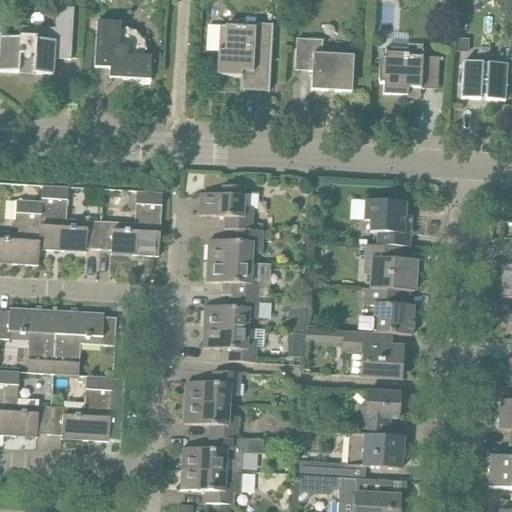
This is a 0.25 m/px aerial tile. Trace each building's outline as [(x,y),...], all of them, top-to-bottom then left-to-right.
[(445,13),(454,13),(454,1),(446,0),(445,13)] [(18,29),(17,41),(0,39),(0,73),(53,77),(54,61),(70,62),(73,10),(56,9),(55,31),(18,29)] [(120,25),(97,23),(94,70),(109,71),(109,80),(149,83),(151,59),(145,59),(146,52),(144,44),(140,38),(135,33),(127,30),(120,30),(120,25)] [(219,28),(216,77),(247,79),(246,89),(269,90),(272,30),(219,28)] [(296,41),(294,73),(311,74),(310,92),(351,94),(353,58),(321,56),(322,42),(296,41)] [(379,84),(379,86),(380,86),(383,86),(382,96),(420,98),(420,91),(437,92),(439,60),(422,59),(423,52),(385,50),(384,60),(382,60),(380,60),(379,66),(378,68),(378,71),(378,73),(378,77),(378,79),(378,81),(379,84)] [(463,64),(460,101),(480,102),(480,98),(485,98),(485,102),(504,103),(507,67),(463,64)] [(86,251),(99,252),(100,224),(66,222),(68,190),(42,188),(41,204),(38,252),(86,255),(86,251)] [(236,232),(252,232),(253,210),(244,210),(245,189),(223,188),(222,197),(201,196),(199,218),(225,219),(225,231),(236,232)] [(100,224),(99,252),(111,253),(111,256),(158,259),(162,196),(136,194),(134,226),(100,224)] [(0,265),(37,268),(38,252),(41,204),(15,203),(13,235),(0,233),(0,265)] [(376,248),(395,249),(409,250),(411,218),(405,217),(405,205),(365,203),(363,223),(369,223),(369,235),(377,235),(376,248)] [(208,263),(252,266),(252,255),(261,255),(263,233),(252,232),(236,232),(235,243),(209,242),(208,263)] [(368,291),(402,293),(414,294),(416,263),(394,262),(395,249),(376,248),(367,247),(366,276),(369,276),(368,291)] [(221,297),(232,298),(259,299),(260,277),(251,277),(252,266),(208,263),(206,285),(222,285),(221,297)] [(511,300),(511,268),(504,268),(502,300),(511,300)] [(372,336),(390,337),(411,338),(413,309),(401,308),(402,293),(368,291),(365,291),(364,307),(374,308),(372,336)] [(204,329),(248,332),(249,321),(258,322),(259,299),(232,298),(231,309),(205,308),(204,329)] [(289,330),(303,331),(304,306),(290,306),(289,330)] [(27,376),(52,377),(56,313),(9,310),(9,314),(0,313),(0,341),(29,343),(27,376)] [(80,347),(114,349),(115,320),(103,319),(103,316),(56,313),(52,377),(78,379),(80,347)] [(255,365),(256,349),(264,350),(265,333),(248,332),(204,329),(203,350),(228,352),(228,364),(255,365)] [(304,345),(327,346),(328,333),(305,332),(304,345)] [(360,379),(400,381),(401,349),(389,349),(390,337),(372,336),(342,334),(341,356),(361,357),(360,379)] [(37,436),(49,437),(51,409),(17,407),(19,375),(0,373),(0,437),(36,440),(37,436)] [(186,405),(230,407),(230,397),(239,397),(241,375),(213,373),(213,385),(187,384),(186,405)] [(51,409),(49,437),(61,438),(61,441),(108,444),(112,380),(86,379),(84,411),(51,409)] [(360,437),(389,439),(390,421),(397,421),(399,395),(366,393),(364,417),(361,417),(360,437)] [(510,446),(511,446),(511,403),(501,402),(499,432),(511,433),(510,446)] [(209,439),(237,441),(238,419),(229,418),(230,407),(186,405),(184,426),(210,428),(209,439)] [(346,468),(361,469),(401,471),(403,440),(389,439),(360,437),(348,437),(346,466),(346,468)] [(182,471),(226,474),(226,463),(235,463),(237,441),(209,439),(209,451),(183,450),(182,471)] [(511,491),(511,446),(510,446),(509,459),(491,458),(489,490),(511,491)] [(298,463),(297,477),(298,477),(345,480),(346,468),(346,466),(337,465),(298,463)] [(226,474),(182,471),(181,492),(206,494),(206,505),(233,507),(234,485),(225,484),(226,474)] [(385,483),(345,480),(298,477),(296,504),(302,505),(309,499),(309,494),(328,495),(334,488),(341,489),(340,505),(340,511),(398,511),(400,498),(385,497),(385,483)]
